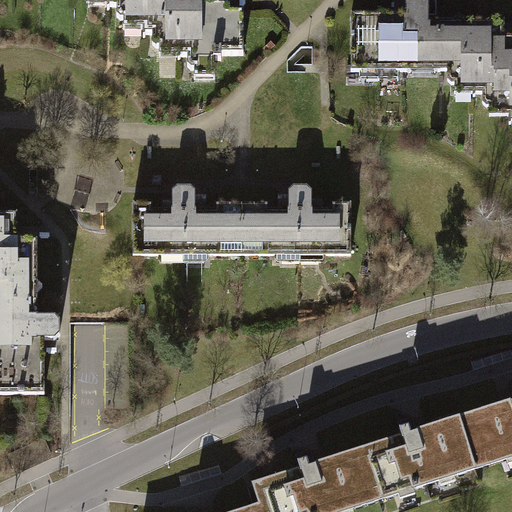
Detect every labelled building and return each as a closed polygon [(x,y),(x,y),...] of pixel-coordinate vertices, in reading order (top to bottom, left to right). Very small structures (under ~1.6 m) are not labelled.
[(99,0),(99,2),(100,22),(106,21),(132,21),(132,38),(153,38),(154,10),(169,10),(168,0),(99,0)] [(154,10),(153,38),(171,39),(173,70),(183,70),(249,71),(251,14),(219,16),(216,0),(168,0),(169,10),(154,10)] [(410,28),(357,28),(358,86),(465,85),(464,30),(437,31),(436,7),(410,7),(410,28)] [(464,30),(465,85),(466,104),(472,104),(498,104),(498,121),(511,120),(511,70),(510,29),(464,30)] [(246,268),(247,211),(205,211),(205,197),(179,197),(179,211),(137,211),(136,267),(246,268)] [(290,211),(247,211),(246,268),(303,268),(357,269),(357,211),(321,210),(321,201),(290,201),(290,211)] [(0,234),(0,282),(30,283),(29,260),(29,234),(0,234)] [(0,305),(4,306),(5,369),(44,369),(44,357),(69,357),(68,335),(42,335),(41,282),(30,283),(0,282),(0,305)] [(511,400),(461,417),(479,471),(511,460),(511,400)] [(461,417),(376,445),(394,499),(479,471),(461,417)] [(376,445),(253,486),(259,505),(261,511),(354,511),(394,499),(376,445)]
